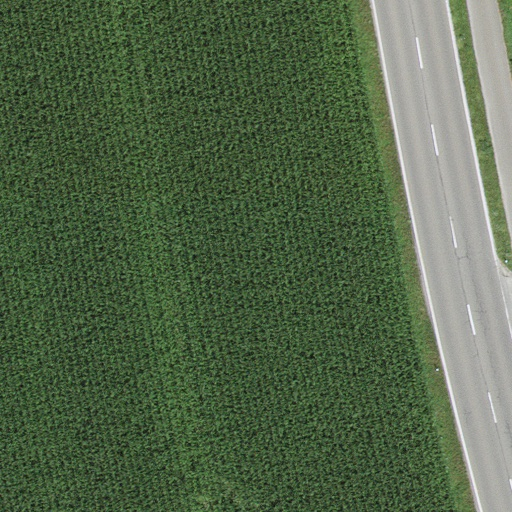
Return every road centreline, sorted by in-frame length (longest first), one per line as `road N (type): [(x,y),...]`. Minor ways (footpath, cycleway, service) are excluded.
road 1 (primary): [(411,0),(477,360),(511,486)]
road 2 (track): [(473,0),(511,186)]
